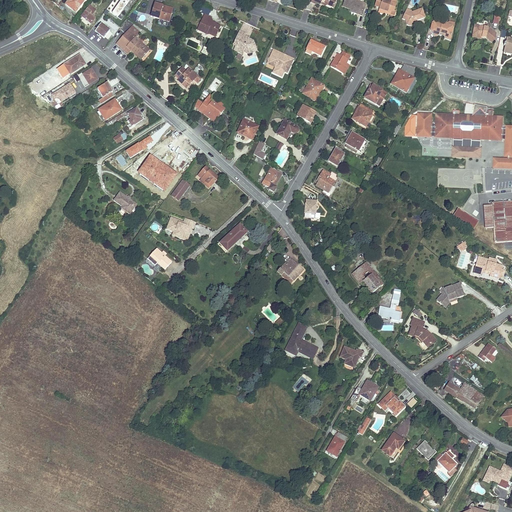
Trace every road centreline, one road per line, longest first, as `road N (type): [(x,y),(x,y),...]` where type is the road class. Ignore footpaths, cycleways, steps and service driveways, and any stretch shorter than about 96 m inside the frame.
road 1 (tertiary): [(278,213),(32,0)]
road 2 (tertiary): [(411,378),(356,323),(278,213)]
road 3 (residential): [(278,213),(372,48)]
road 4 (residential): [(230,2),(372,48)]
road 5 (tertiary): [(511,452),(481,438),(411,378)]
road 6 (residential): [(511,309),(411,378)]
